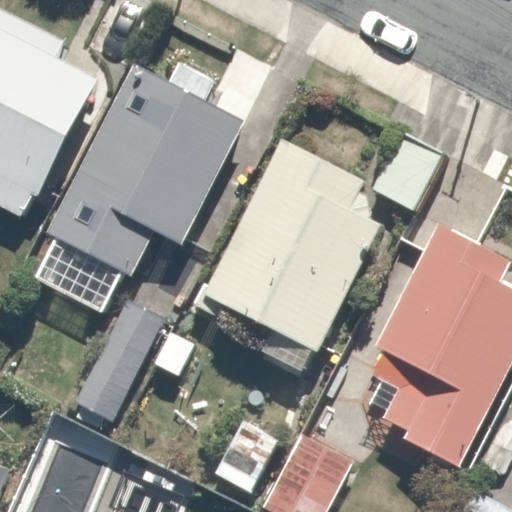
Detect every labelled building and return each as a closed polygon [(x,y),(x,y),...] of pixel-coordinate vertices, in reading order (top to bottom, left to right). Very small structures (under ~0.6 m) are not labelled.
[(158,10),(138,0),(109,0),(83,51),(125,73),(158,10)] [(0,209),(25,222),(38,198),(44,201),(105,86),(62,64),(71,46),(0,10),(0,209)] [(173,87),(140,70),(52,239),(61,243),(40,283),(107,318),(128,278),(137,282),(160,237),(188,251),(252,127),(211,106),(221,88),(184,68),(173,87)] [(398,134),(369,191),(413,213),(442,157),(398,134)] [(368,252),(366,180),(288,139),(207,293),(316,350),(368,252)] [(465,471),(511,377),(511,276),(506,273),(511,261),(511,259),(441,223),(377,346),(410,363),(378,426),(465,471)] [(168,324),(131,305),(78,407),(115,426),(168,324)] [(240,416),(209,471),(251,494),(282,439),(240,416)] [(292,432),(255,507),(265,511),(326,511),(352,461),(292,432)] [(0,511),(0,509),(16,475),(0,468),(0,511)] [(511,511),(511,507),(474,488),(462,511),(511,511)]
